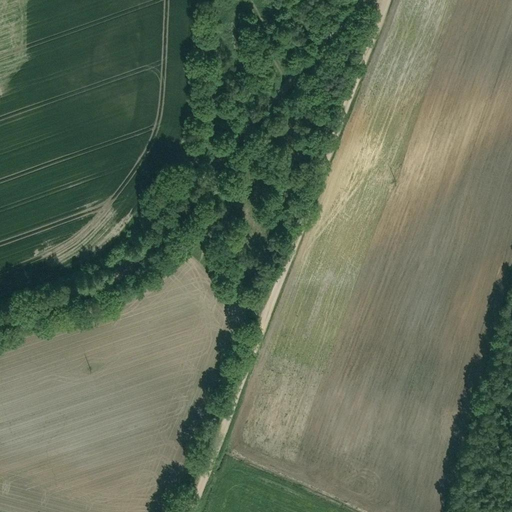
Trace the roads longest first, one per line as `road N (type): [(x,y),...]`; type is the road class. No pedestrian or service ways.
road 1 (track): [(194,511),(386,0)]
road 2 (track): [(362,0),(113,281),(0,321)]
